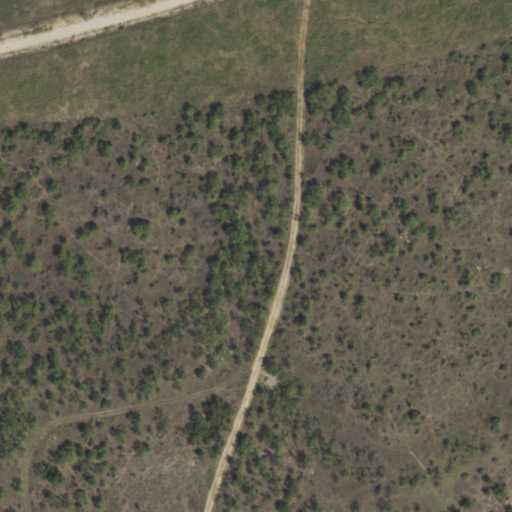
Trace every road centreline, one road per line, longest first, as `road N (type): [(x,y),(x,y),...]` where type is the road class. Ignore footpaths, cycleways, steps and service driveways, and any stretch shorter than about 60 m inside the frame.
road 1 (residential): [(288,0),(293,233),(200,511)]
road 2 (residential): [(0,45),(235,0)]
